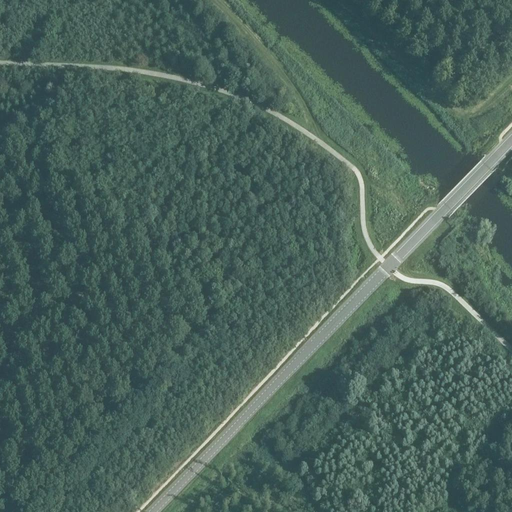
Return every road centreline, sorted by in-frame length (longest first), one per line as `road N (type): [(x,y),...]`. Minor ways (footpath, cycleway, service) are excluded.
road 1 (unclassified): [(150,511),(511,139)]
road 2 (track): [(429,224),(213,0)]
road 3 (track): [(465,111),(347,0)]
